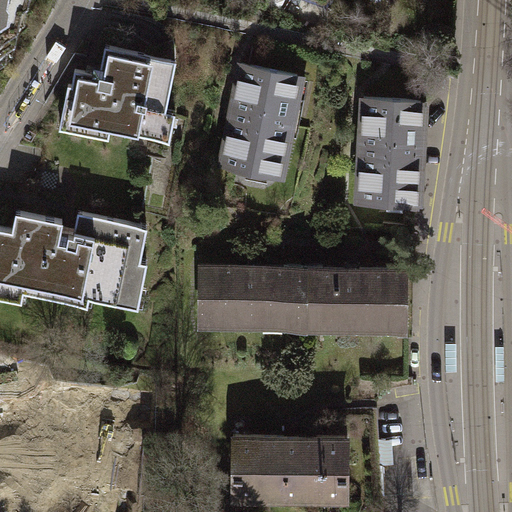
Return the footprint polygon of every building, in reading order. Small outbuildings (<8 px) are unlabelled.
[(0,0),(0,67),(14,58),(18,31),(26,26),(29,0),(0,0)] [(265,0),(269,1),(270,0),(311,0),(386,27),(393,8),(385,5),(386,0),(265,0)] [(73,66),(70,82),(68,81),(58,128),(94,135),(96,125),(150,136),(155,112),(165,114),(177,57),(104,42),(99,64),(92,62),(90,70),(73,66)] [(293,132),(285,131),(297,73),(240,61),(219,162),(278,174),(282,152),(289,153),(293,132)] [(357,198),(414,201),(415,180),(422,180),(423,158),(417,158),(420,98),(362,95),(357,198)] [(148,258),(140,257),(147,223),(77,208),(72,231),(61,228),(63,217),(14,207),(10,225),(0,222),(0,297),(7,299),(10,284),(22,286),(21,291),(73,301),(75,287),(87,290),(86,295),(123,302),(126,287),(141,290),(148,258)] [(400,259),(401,265),(403,265),(404,326),(397,326),(396,334),(411,336),(413,257),(400,259)] [(381,326),(397,326),(404,326),(403,265),(401,265),(300,266),(300,325),(322,325),(322,318),(381,318),(381,326)] [(281,325),(300,325),(300,266),(201,266),(201,324),(223,324),(223,317),(281,316),(281,325)] [(344,431),(344,438),(379,437),(377,406),(343,407),(344,431)] [(117,511),(125,428),(59,422),(60,410),(41,408),(41,416),(0,412),(0,464),(58,470),(53,511),(117,511)] [(232,493),(347,493),(345,465),(344,438),(344,431),(234,435),(232,493)] [(344,438),(345,465),(380,464),(379,437),(344,438)] [(345,465),(347,493),(381,492),(386,492),(385,463),(380,464),(345,465)] [(382,511),(381,492),(347,493),(347,511),(382,511)]
